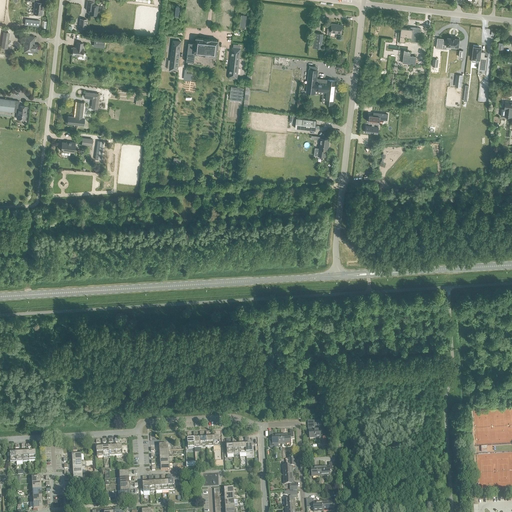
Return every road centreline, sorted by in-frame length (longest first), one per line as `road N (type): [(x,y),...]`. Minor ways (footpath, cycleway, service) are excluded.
road 1 (residential): [(335,273),(362,4)]
road 2 (tertiary): [(0,296),(268,279)]
road 3 (unknown): [(263,323),(449,313)]
road 4 (residential): [(511,20),(362,4)]
road 5 (residential): [(45,140),(62,0)]
road 6 (residential): [(140,428),(174,418),(260,425)]
